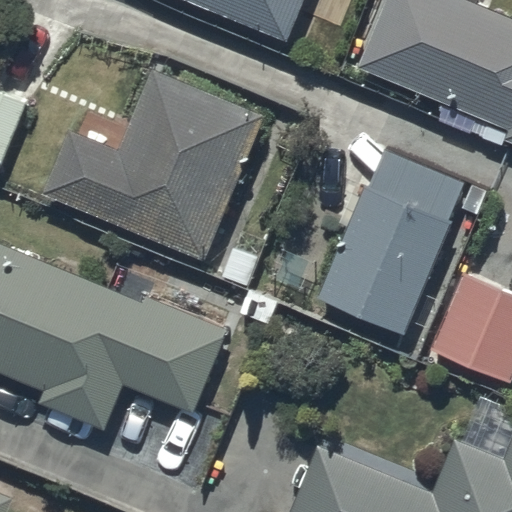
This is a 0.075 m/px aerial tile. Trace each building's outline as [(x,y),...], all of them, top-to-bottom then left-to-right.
[(215,0),(290,31),(301,0),(215,0)] [(511,8),(491,0),(386,0),(362,57),(510,120),(505,130),(511,132),(511,8)] [(207,249),(265,105),(155,59),(122,141),(71,121),(45,184),(207,249)] [(0,161),(28,94),(0,82),(0,161)] [(365,177),(320,286),(407,323),(455,199),(479,208),(489,183),(386,142),(371,179),(365,177)] [(146,294),(0,232),(0,365),(1,363),(44,381),(40,391),(108,419),(127,375),(193,403),(228,321),(149,289),(146,294)] [(511,284),(465,266),(436,341),(511,371),(511,284)] [(324,434),(290,511),(511,511),(511,432),(506,448),(459,429),(438,481),(324,434)]
